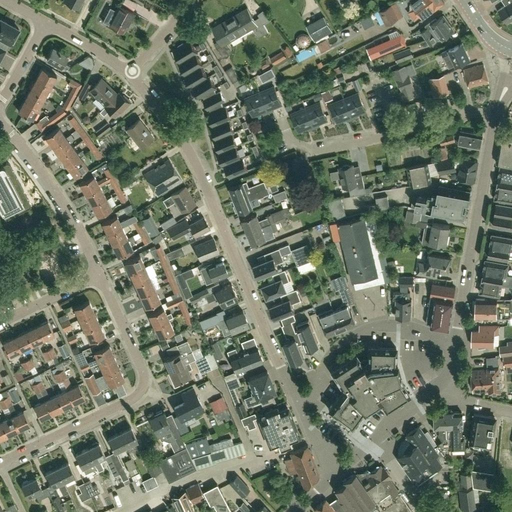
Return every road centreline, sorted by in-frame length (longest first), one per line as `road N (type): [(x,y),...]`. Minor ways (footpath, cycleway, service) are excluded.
road 1 (residential): [(300,415),(209,192),(129,72)]
road 2 (residential): [(0,463),(140,390),(141,368),(98,275)]
road 3 (tertiary): [(455,342),(494,117)]
road 4 (residential): [(300,415),(327,362),(360,333),(386,326),(455,342)]
road 5 (residential): [(98,275),(66,209),(0,120)]
road 6 (residential): [(257,131),(283,121),(291,141),(317,150),(383,137),(395,127)]
road 7 (tertiary): [(337,474),(435,391)]
